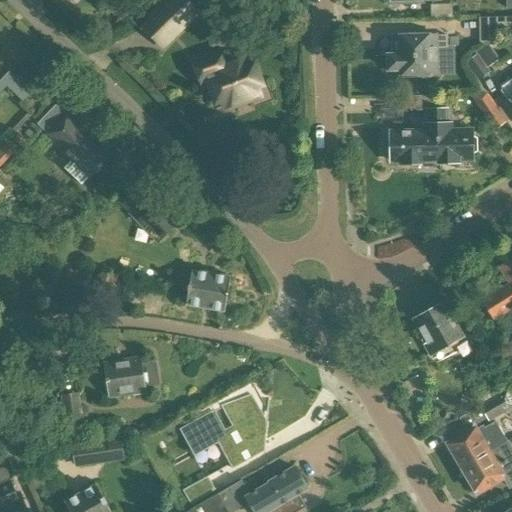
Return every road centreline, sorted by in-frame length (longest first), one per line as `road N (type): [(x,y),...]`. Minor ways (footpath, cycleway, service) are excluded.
road 1 (residential): [(275,260),(150,126),(14,0)]
road 2 (residential): [(332,241),(321,0)]
road 3 (residential): [(340,286),(386,270),(511,199)]
road 4 (residential): [(369,390),(328,348),(275,260)]
road 5 (residential): [(437,511),(369,390)]
